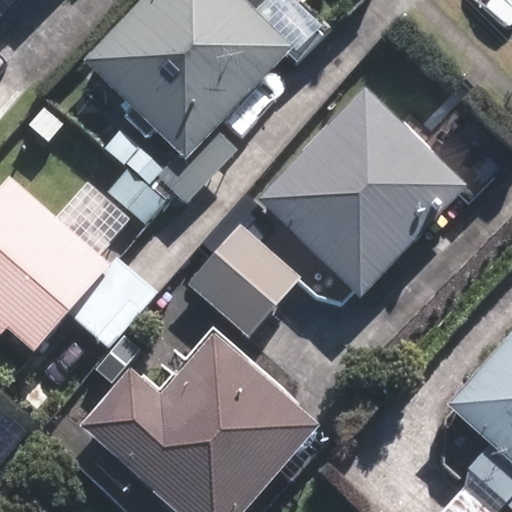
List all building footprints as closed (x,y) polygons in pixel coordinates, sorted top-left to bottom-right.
[(229,0),(145,0),(80,65),(176,160),(156,181),(183,207),(235,156),(215,137),(291,61),(229,0)] [(0,119),(23,92),(0,72),(0,119)] [(361,94),(256,204),(360,304),(465,194),(361,94)] [(53,223),(7,182),(0,189),(0,339),(5,334),(31,357),(68,315),(109,350),(156,297),(104,251),(128,224),(85,186),(53,223)] [(239,231),(187,292),(248,344),(300,283),(239,231)] [(155,397),(128,373),(76,432),(167,511),(247,511),(318,432),(296,413),(301,407),(213,330),(155,397)] [(511,511),(511,337),(446,410),(451,415),(447,466),(467,484),(441,511),(511,511)]
